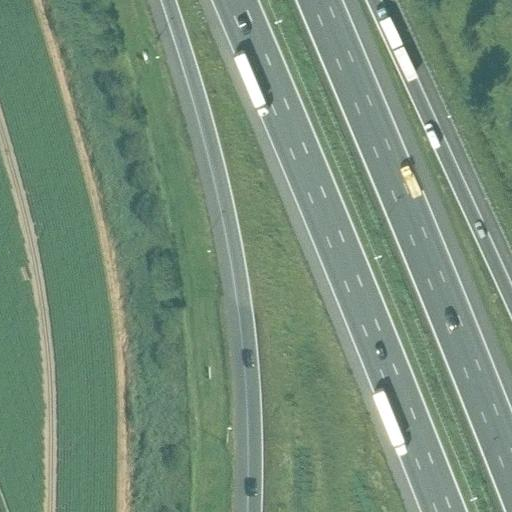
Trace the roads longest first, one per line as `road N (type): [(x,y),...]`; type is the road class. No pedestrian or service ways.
road 1 (motorway): [(232,0),(444,511)]
road 2 (motorway): [(511,485),(314,0)]
road 3 (motorway): [(167,0),(192,70),(240,275),(254,429),(251,511)]
road 4 (motorway): [(511,303),(374,0)]
